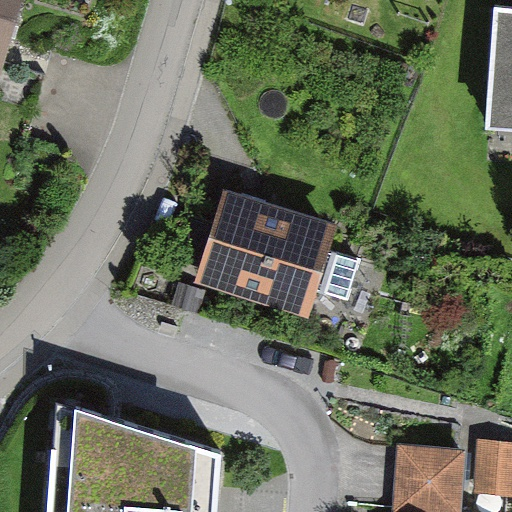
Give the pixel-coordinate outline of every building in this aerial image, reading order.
[(0,0),(0,91),(1,91),(28,0),(0,0)] [(511,0),(500,0),(491,127),(511,128),(511,0)] [(197,284),(314,319),(321,296),(351,305),(363,263),(335,255),(344,227),(225,191),(197,284)] [(216,511),(219,463),(67,420),(60,511),(216,511)] [(391,508),(443,511),(460,511),(466,446),(396,441),(394,477),(391,508)] [(511,443),(479,441),(474,492),(511,494),(511,443)]
